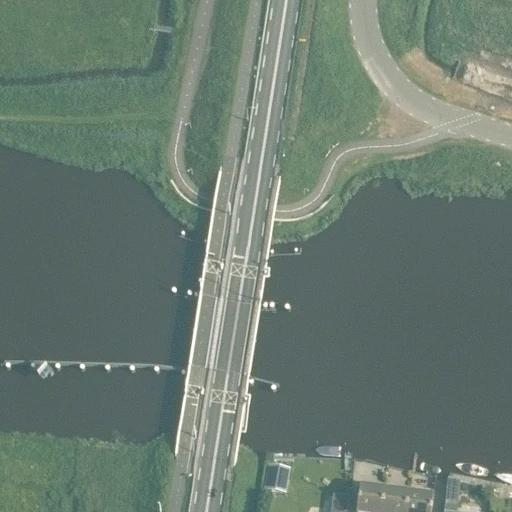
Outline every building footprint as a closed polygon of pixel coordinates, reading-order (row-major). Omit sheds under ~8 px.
[(267,466),(263,491),(265,491),(286,494),(290,470),(270,466),(269,466),(268,466),(267,466)] [(456,505),(459,482),(448,480),(445,504),(456,505)] [(381,511),(385,490),(361,487),(357,511),(381,511)] [(406,511),(409,494),(385,490),(381,511),(406,511)] [(431,511),(433,497),(409,494),(406,511),(431,511)]
